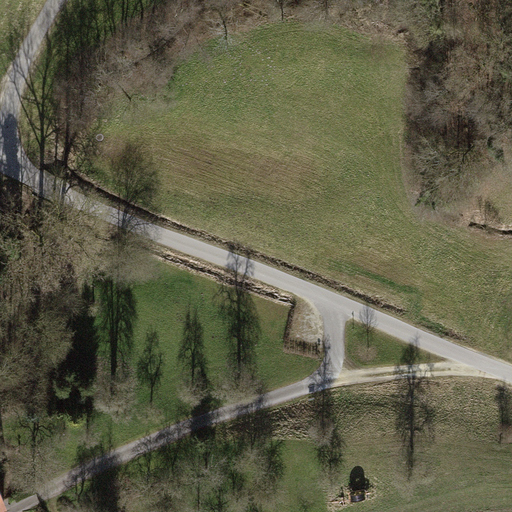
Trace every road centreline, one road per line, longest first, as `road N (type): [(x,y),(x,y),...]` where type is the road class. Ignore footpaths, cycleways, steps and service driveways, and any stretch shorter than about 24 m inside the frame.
road 1 (unclassified): [(0,159),(150,232),(511,374)]
road 2 (unclassified): [(60,0),(16,82),(0,139)]
